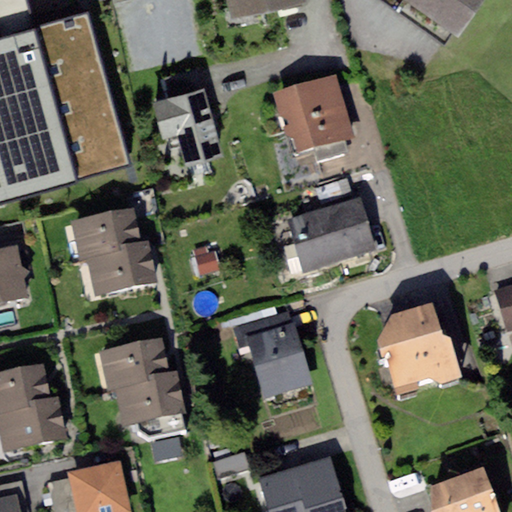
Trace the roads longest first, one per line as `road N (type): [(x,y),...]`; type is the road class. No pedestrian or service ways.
road 1 (residential): [(383,511),(327,332),(330,315),(363,293),(511,249)]
road 2 (track): [(435,272),(366,46)]
